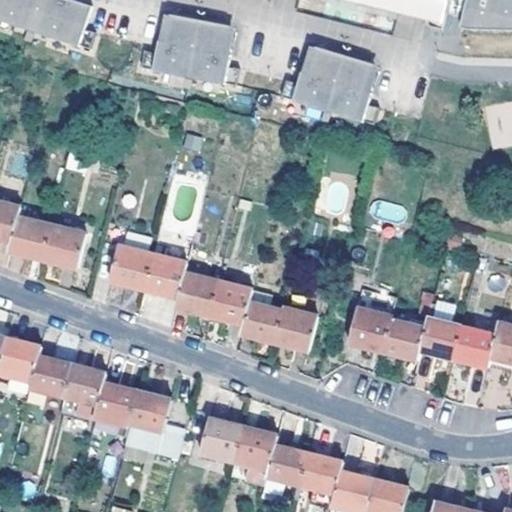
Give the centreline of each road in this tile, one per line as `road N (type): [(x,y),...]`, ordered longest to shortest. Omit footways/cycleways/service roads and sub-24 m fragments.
road 1 (residential): [(0,293),(419,441),(511,450)]
road 2 (residential): [(174,0),(426,54)]
